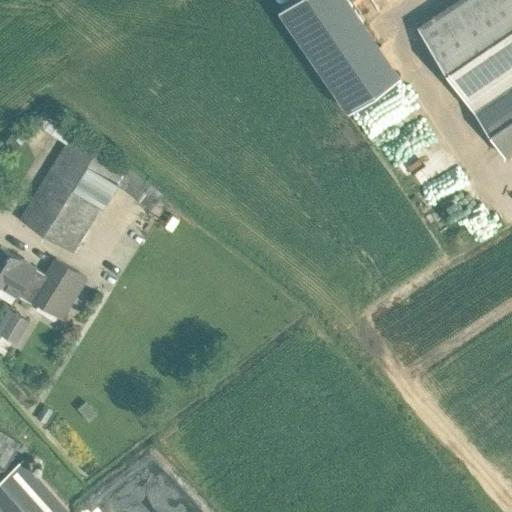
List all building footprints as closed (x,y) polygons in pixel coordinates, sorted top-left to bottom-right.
[(279,0),(274,3),(342,107),(396,71),(349,0),(279,0)] [(511,0),(454,0),(418,24),(506,155),(511,150),(511,0)] [(162,193),(127,167),(73,133),(20,218),(75,251),(118,182),(152,208),(162,193)] [(451,233),(489,212),(456,155),(440,164),(435,156),(413,168),(451,233)] [(35,301),(61,318),(88,278),(57,257),(46,272),(1,244),(0,245),(0,281),(33,304),(35,301)] [(0,347),(5,351),(28,319),(8,305),(0,316),(0,347)] [(0,475),(16,449),(21,442),(0,428),(0,475)] [(0,475),(0,511),(70,511),(68,510),(69,509),(16,449),(0,475)]
